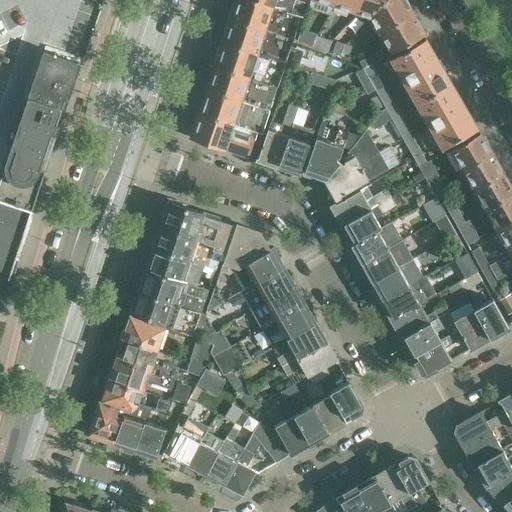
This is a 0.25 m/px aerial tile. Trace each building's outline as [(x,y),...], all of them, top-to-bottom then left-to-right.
[(0,0),(0,85),(65,108),(100,0),(0,0)] [(273,6),(254,0),(235,0),(230,18),(265,30),(291,39),(298,14),(273,6)] [(254,0),(273,6),(273,5),(291,11),(292,7),(294,0),(254,0)] [(308,0),(307,6),(328,12),(332,0),(308,0)] [(333,0),(332,5),(354,12),(357,0),(333,0)] [(357,0),(354,12),(367,17),(382,0),(357,0)] [(404,0),(382,0),(367,17),(365,19),(374,34),(412,12),(404,0)] [(412,12),(374,34),(386,55),(424,33),(412,12)] [(265,30),(230,18),(222,41),(250,50),(284,62),(291,39),(265,30)] [(307,33),(300,31),(296,40),(312,45),(316,35),(308,32),(307,33)] [(316,35),(312,45),(312,47),(327,52),(332,40),(316,35)] [(438,60),(425,37),(392,56),(397,65),(394,67),(402,81),(438,60)] [(341,42),(334,40),(329,51),(337,54),(341,42)] [(284,62),(250,50),(222,41),(214,65),(242,74),(277,86),(284,62)] [(349,45),(342,42),(338,54),(345,57),(349,45)] [(356,59),(360,67),(368,63),(370,62),(366,54),(356,59)] [(439,59),(438,60),(402,81),(411,97),(415,94),(419,101),(451,83),(443,69),(444,68),(439,59)] [(371,64),(363,68),(368,76),(376,72),(371,64)] [(242,74),(214,65),(206,88),(269,109),(277,86),(242,74)] [(306,80),(309,71),(297,67),(294,76),(306,80)] [(374,88),(372,84),(368,76),(363,68),(356,71),(367,92),(374,88)] [(335,78),(327,77),(309,71),(306,80),(328,86),(331,83),(333,81),(335,78)] [(376,72),(368,76),(372,84),(380,80),(376,72)] [(380,80),(372,84),(374,88),(377,93),(385,88),(380,80)] [(459,97),(451,83),(419,101),(423,107),(418,110),(428,126),(464,105),(466,104),(461,96),(459,97)] [(65,108),(0,85),(0,197),(31,208),(32,208),(58,130),(54,129),(59,114),(62,116),(65,108)] [(269,109),(206,88),(199,110),(227,119),(261,131),(269,109)] [(385,88),(377,93),(381,101),(390,96),(385,88)] [(375,109),(382,106),(375,94),(369,97),(375,109)] [(390,96),(381,101),(386,109),(394,104),(390,96)] [(259,154),(257,159),(271,164),(277,166),(287,135),(288,135),(291,127),(298,106),(289,103),(282,124),(278,123),(271,120),(270,120),(267,128),(259,154)] [(394,104),(386,109),(390,117),(399,113),(394,104)] [(477,128),(464,105),(428,126),(437,142),(442,139),(446,146),(477,128)] [(287,135),(277,166),(298,173),(298,171),(309,142),(312,135),(314,129),(302,125),(308,110),(298,106),(291,127),(288,135),(287,135)] [(388,118),(383,109),(374,113),(367,125),(371,129),(388,118)] [(199,110),(190,137),(226,150),(248,158),(253,159),(255,153),(259,139),(261,131),(227,119),(199,110)] [(399,113),(390,117),(395,125),(404,121),(399,113)] [(339,156),(348,127),(321,119),(316,136),(305,166),(303,166),(301,173),(301,174),(314,179),(319,177),(324,179),(339,160),(336,158),(337,155),(339,156)] [(404,121),(395,125),(400,134),(408,129),(404,121)] [(408,129),(400,134),(404,142),(413,137),(408,129)] [(347,150),(354,155),(353,155),(344,161),(344,162),(342,163),(339,160),(324,179),(327,184),(326,188),(333,199),(343,193),(368,180),(376,175),(386,168),(396,162),(387,146),(377,152),(364,130),(347,150)] [(450,148),(451,149),(452,152),(451,152),(472,188),(501,171),(486,145),(487,142),(484,136),(481,135),(478,132),(450,148)] [(413,137),(404,142),(409,150),(418,145),(413,137)] [(418,145),(409,150),(413,158),(422,153),(418,145)] [(422,153),(413,158),(418,166),(427,161),(422,153)] [(427,162),(418,167),(425,180),(434,175),(427,162)] [(419,171),(410,177),(414,183),(423,178),(419,171)] [(511,190),(501,171),(472,188),(495,228),(511,217),(511,190)] [(434,175),(425,180),(433,194),(437,191),(441,189),(434,175)] [(366,185),(331,205),(341,224),(377,204),(389,197),(385,191),(373,197),(366,185)] [(441,189),(437,191),(445,204),(453,199),(445,186),(441,189)] [(377,204),(341,224),(352,243),(351,244),(381,227),(375,216),(394,206),(393,205),(403,199),(399,192),(389,198),(389,197),(377,204)] [(31,208),(0,197),(0,291),(3,294),(8,277),(9,277),(10,274),(15,257),(16,257),(21,240),(21,239),(26,223),(30,212),(31,212),(32,208),(31,208)] [(453,199),(445,204),(453,217),(461,213),(453,199)] [(168,201),(159,227),(211,244),(223,248),(230,227),(229,226),(231,222),(168,201)] [(443,208),(432,215),(436,221),(446,216),(446,215),(443,208)] [(461,213),(453,217),(461,231),(473,224),(469,218),(465,220),(461,213)] [(436,221),(435,222),(446,241),(457,235),(446,216),(436,221)] [(511,217),(495,228),(511,256),(511,217)] [(234,227),(220,271),(228,274),(235,270),(238,268),(269,250),(258,231),(235,223),(234,227)] [(389,223),(381,227),(351,244),(349,245),(359,263),(399,240),(389,223)] [(473,224),(461,231),(468,243),(480,236),(473,224)] [(159,227),(152,248),(189,260),(190,255),(208,261),(212,249),(209,248),(211,244),(159,227)] [(449,241),(455,252),(462,249),(455,237),(449,241)] [(399,240),(359,263),(369,282),(409,259),(399,240)] [(474,240),(465,245),(473,258),(481,253),(474,240)] [(238,268),(235,270),(245,287),(283,266),(273,247),(269,250),(238,268)] [(152,248),(145,268),(194,285),(199,271),(203,273),(202,277),(208,279),(212,268),(189,260),(152,248)] [(476,270),(469,258),(466,252),(453,260),(463,277),(476,270)] [(473,258),(480,272),(489,266),(481,253),(473,258)] [(498,278),(511,269),(511,262),(508,255),(491,265),(498,278)] [(409,259),(369,282),(380,300),(420,278),(409,259)] [(245,287),(228,296),(233,306),(245,299),(251,309),(265,301),(294,285),(283,266),(245,287)] [(489,266),(480,272),(487,284),(496,279),(489,266)] [(145,268),(138,289),(204,311),(212,291),(194,285),(145,268)] [(458,282),(462,290),(463,292),(482,281),(476,271),(458,282)] [(420,278),(380,300),(380,301),(390,319),(418,303),(436,293),(425,275),(420,278)] [(496,279),(487,284),(491,292),(500,287),(496,279)] [(462,290),(458,282),(447,288),(451,296),(462,290)] [(265,301),(251,309),(262,327),(304,303),(294,285),(265,301)] [(212,291),(204,310),(222,300),(213,286),(212,291)] [(138,289),(131,311),(170,325),(169,329),(195,338),(203,315),(204,311),(138,289)] [(511,302),(508,294),(498,300),(506,314),(511,311),(511,302)] [(492,298),(472,309),(488,338),(507,327),(505,323),(506,322),(492,298)] [(454,322),(458,329),(463,337),(467,344),(466,344),(469,349),(488,338),(472,309),(468,302),(449,313),(454,322)] [(304,303),(262,327),(267,336),(273,333),(283,328),(288,338),(315,322),(304,303)] [(418,303),(390,319),(401,337),(437,316),(447,311),(444,304),(425,315),(418,303)] [(195,338),(194,341),(202,343),(201,342),(214,334),(203,315),(195,338)] [(122,331),(120,337),(158,350),(165,327),(136,317),(136,318),(130,316),(126,327),(122,331)] [(437,316),(401,337),(411,355),(440,339),(435,331),(443,326),(437,316)] [(293,349),(277,357),(282,365),(325,340),(315,322),(288,338),(293,349)] [(458,329),(454,322),(449,325),(447,332),(449,334),(458,329)] [(440,339),(411,355),(420,371),(426,373),(451,359),(448,355),(445,348),(463,337),(458,329),(449,334),(440,339)] [(214,334),(201,342),(202,343),(209,345),(206,352),(209,358),(227,347),(218,332),(214,334)] [(119,349),(115,360),(150,371),(158,350),(120,337),(118,343),(119,349)] [(325,340),(282,365),(287,375),(303,366),(308,375),(316,371),(322,367),(335,359),(325,340)] [(194,341),(188,359),(203,364),(206,352),(209,345),(202,343),(194,341)] [(227,348),(209,358),(222,375),(229,371),(237,366),(227,348)] [(108,373),(106,379),(137,390),(137,389),(144,392),(147,381),(170,389),(174,379),(158,374),(150,371),(115,360),(112,370),(108,373)] [(162,361),(158,374),(174,379),(178,366),(162,361)] [(322,367),(316,371),(321,379),(326,376),(322,367)] [(204,390),(213,374),(204,369),(196,385),(204,390)] [(241,388),(229,371),(222,375),(236,391),(241,388)] [(308,375),(305,377),(310,385),(321,379),(316,371),(308,375)] [(105,390),(102,400),(118,406),(118,407),(130,411),(138,404),(133,402),(137,390),(106,379),(104,385),(105,390)] [(329,393),(347,422),(345,419),(360,410),(361,404),(360,403),(347,380),(328,391),(329,393)] [(178,381),(172,400),(185,405),(192,387),(178,381)] [(251,408),(256,405),(244,389),(237,393),(251,408)] [(511,392),(499,400),(504,410),(510,420),(511,423),(511,392)] [(329,393),(312,404),(328,432),(347,422),(329,393)] [(286,402),(293,415),(309,443),(328,432),(312,404),(299,411),(292,399),(286,402)] [(99,400),(94,415),(90,428),(89,431),(90,433),(92,435),(96,436),(95,439),(103,442),(104,439),(113,442),(123,416),(121,416),(116,414),(118,407),(118,406),(102,400),(99,400)] [(504,410),(499,400),(494,403),(499,413),(504,410)] [(274,426),(267,430),(284,452),(287,455),(289,453),(290,454),(309,443),(293,415),(286,402),(277,408),(283,420),(274,426)] [(123,416),(113,442),(122,445),(122,448),(132,451),(133,449),(134,449),(144,421),(148,407),(138,404),(130,411),(123,409),(122,414),(121,416),(123,416)] [(480,411),(456,424),(454,431),(463,445),(491,429),(509,418),(504,410),(499,413),(486,420),(480,411)] [(260,442),(271,457),(275,462),(287,455),(284,452),(267,430),(259,420),(252,432),(260,442)] [(511,423),(510,420),(502,424),(511,441),(511,423)] [(144,421),(134,449),(156,457),(158,449),(159,450),(167,428),(144,421)] [(161,451),(187,465),(198,441),(201,434),(180,423),(177,429),(174,427),(161,451)] [(199,440),(187,465),(205,474),(222,440),(223,438),(205,428),(199,440)] [(239,431),(234,428),(230,435),(236,438),(239,431)] [(491,429),(463,445),(473,464),(501,448),(491,429)] [(240,450),(223,484),(242,494),(254,471),(255,470),(246,465),(258,446),(260,442),(252,432),(251,431),(249,435),(242,448),(240,450)] [(222,440),(205,474),(223,484),(240,450),(242,448),(224,437),(223,438),(222,440)] [(501,448),(473,464),(485,486),(511,466),(501,448)] [(408,456),(393,465),(419,511),(428,511),(431,510),(428,506),(418,487),(423,484),(423,485),(428,481),(415,458),(408,456)] [(419,511),(393,465),(374,475),(387,497),(391,504),(400,499),(404,507),(406,505),(410,511),(419,511)] [(511,466),(485,486),(486,487),(487,486),(502,503),(511,493),(511,466)] [(374,475),(356,486),(368,507),(370,511),(380,511),(375,503),(387,497),(374,475)] [(356,486),(337,496),(340,501),(339,502),(345,511),(370,511),(368,507),(356,486)] [(511,511),(511,493),(502,503),(509,511),(511,511)] [(332,500),(315,511),(341,511),(336,506),(332,500)] [(61,511),(90,511),(91,511),(82,508),(82,505),(74,502),(73,505),(72,505),(62,509),(61,511)]
